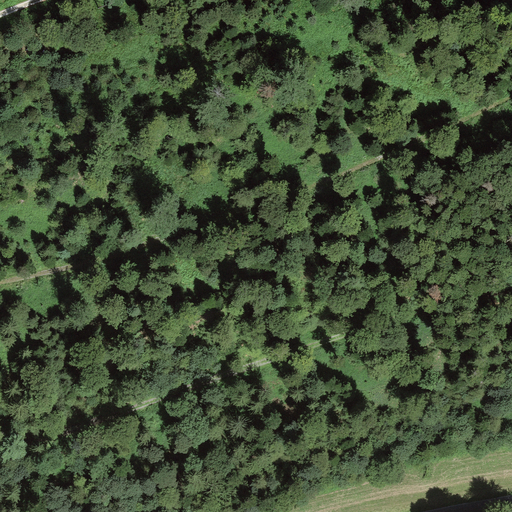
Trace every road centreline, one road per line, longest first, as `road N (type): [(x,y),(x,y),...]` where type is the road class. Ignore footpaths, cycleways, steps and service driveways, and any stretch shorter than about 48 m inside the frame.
road 1 (track): [(0,280),(237,213),(511,97)]
road 2 (track): [(0,448),(449,300),(511,289)]
